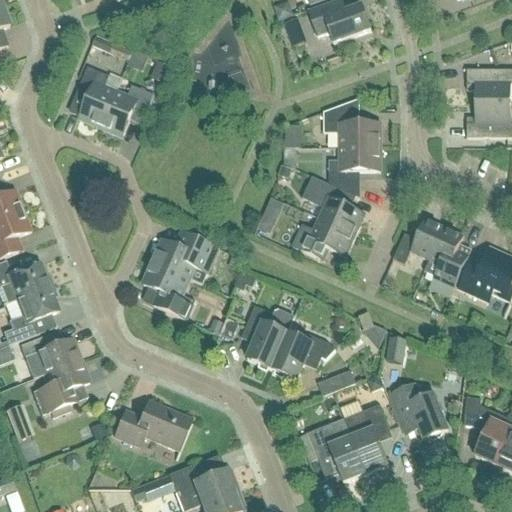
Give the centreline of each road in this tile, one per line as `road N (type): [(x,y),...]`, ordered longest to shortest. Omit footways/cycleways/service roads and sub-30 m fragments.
road 1 (residential): [(286,511),(243,406),(124,355),(102,315)]
road 2 (residential): [(102,315),(143,231),(125,174),(64,142),(39,151)]
road 3 (residential): [(102,315),(39,151)]
road 4 (residential): [(402,0),(418,167)]
road 5 (residential): [(39,151),(27,105),(49,46),(33,0)]
road 6 (residential): [(418,167),(372,281)]
